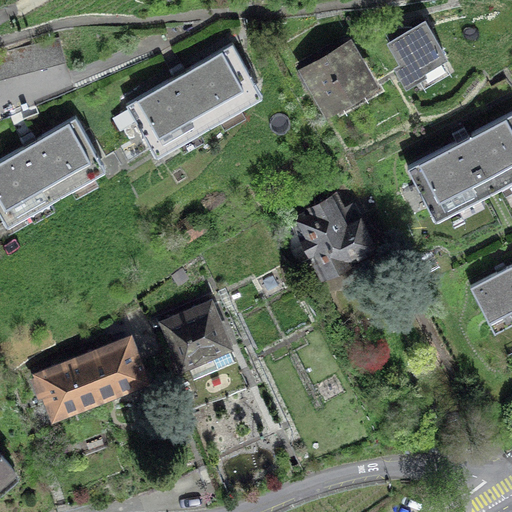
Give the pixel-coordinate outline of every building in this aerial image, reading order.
[(391,26),(384,30),(402,61),(396,64),(407,81),(423,71),(422,67),(445,53),(425,19),(413,26),(391,26)] [(0,116),(76,87),(51,40),(0,52),(0,116)] [(262,93),(232,42),(126,103),(156,155),(262,93)] [(347,45),(308,67),(330,105),(369,83),(347,45)] [(511,111),(408,166),(436,218),(511,178),(511,111)] [(105,166),(76,115),(0,158),(0,211),(7,224),(105,166)] [(335,195),(293,217),(323,275),(375,247),(351,203),(342,208),(335,195)] [(196,214),(179,225),(187,238),(204,227),(196,214)] [(511,275),(507,265),(470,284),(495,331),(511,322),(511,275)] [(209,303),(167,321),(184,360),(187,359),(194,375),(229,360),(222,344),(226,343),(209,303)] [(128,338),(84,355),(99,393),(143,375),(128,338)] [(54,410),(99,393),(84,355),(32,375),(40,394),(47,391),(54,410)] [(0,453),(0,476),(11,466),(0,453)]
